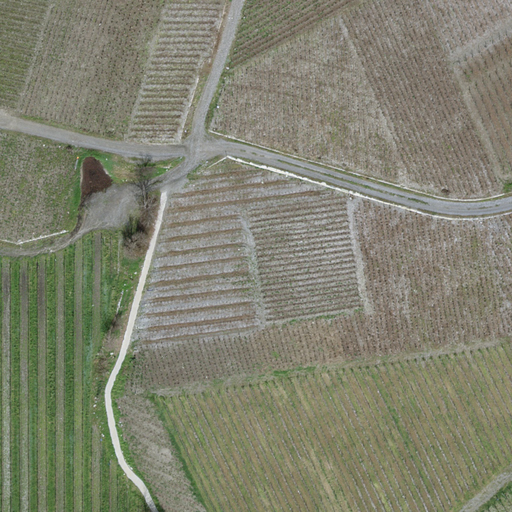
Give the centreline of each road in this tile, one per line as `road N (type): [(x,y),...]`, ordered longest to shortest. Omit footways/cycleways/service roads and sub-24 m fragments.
road 1 (track): [(0,119),(138,151),(256,152),(454,209),(511,200)]
road 2 (track): [(237,0),(196,147),(156,225)]
